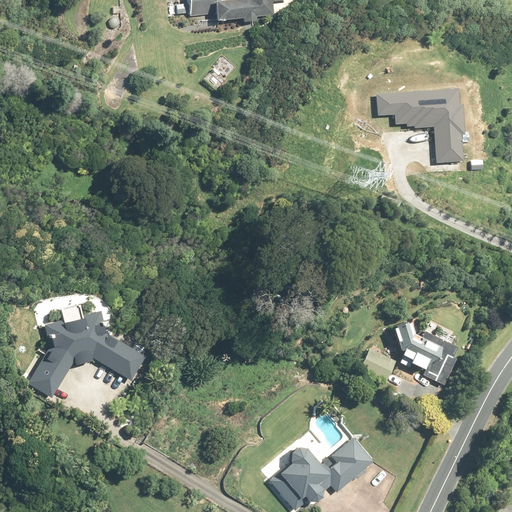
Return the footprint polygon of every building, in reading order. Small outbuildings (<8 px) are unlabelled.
[(223,0),(189,0),(191,16),(221,14),(221,21),(246,19),(246,23),(259,22),(259,17),(276,16),(274,1),(291,0),(237,0),(223,1),(223,0)] [(454,89),(371,94),(373,115),(390,114),(390,124),(401,124),(402,127),(409,126),(410,128),(429,127),(432,163),(459,161),(457,135),(460,134),(458,104),(455,104),(454,89)] [(480,160),(467,161),(468,170),(480,169),(480,160)] [(398,201),(378,195),(375,206),(395,212),(398,201)] [(66,320),(47,325),(52,346),(29,384),(53,397),(71,368),(74,359),(76,357),(78,366),(96,361),(94,355),(133,381),(148,357),(110,334),(103,312),(85,316),(86,320),(67,324),(66,320)] [(454,346),(419,331),(416,338),(404,333),(400,322),(396,323),(396,322),(388,324),(395,343),(426,358),(417,375),(439,385),(451,359),(449,358),(454,346)] [(380,382),(391,360),(363,347),(353,369),(353,370),(380,382)] [(405,353),(400,363),(414,369),(419,359),(405,353)] [(295,462),(283,472),(304,497),(308,494),(313,500),(320,501),(326,496),(327,489),(332,485),(338,492),(375,461),(355,437),(332,456),(339,463),(330,470),(310,446),(301,446),(295,452),(294,460),(295,462)]
